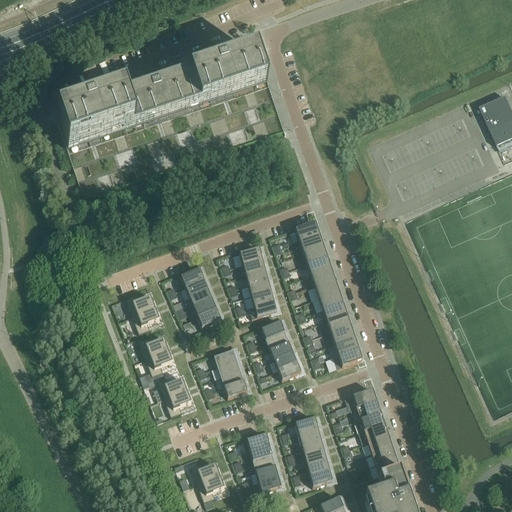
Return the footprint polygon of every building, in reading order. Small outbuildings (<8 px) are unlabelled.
[(78,115),(56,123),(57,125),(66,151),(77,185),(78,189),(84,207),(284,139),(281,131),(266,84),(257,58),(256,55),(234,63),(234,62),(211,70),(211,71),(168,85),(167,84),(144,92),(145,93),(101,107),(78,114),(78,115)] [(104,64),(99,66),(99,67),(100,69),(104,77),(109,75),(105,66),(105,64),(104,64)] [(511,144),(511,115),(506,101),(480,112),(497,151),(511,144)] [(295,235),(289,237),(292,246),(298,244),(299,246),(319,239),(315,227),(310,228),(307,229),(294,234),(295,234),(295,235)] [(323,250),(319,239),(299,246),(302,257),(323,250)] [(279,247),(273,249),(274,254),(280,252),(289,249),(287,244),(279,247)] [(327,261),(323,250),(302,257),(306,268),(327,261)] [(246,256),(232,260),(235,271),(242,269),(262,264),(259,253),(253,254),(247,256),(246,256)] [(330,273),(327,261),(306,268),(310,280),(330,273)] [(265,274),(262,264),(242,269),(245,279),(265,274)] [(203,284),(199,273),(180,281),(184,292),(203,284)] [(334,284),(330,273),(310,280),(314,291),(334,284)] [(268,284),(265,274),(245,279),(248,290),(268,284)] [(207,294),(203,284),(184,292),(189,302),(207,294)] [(270,295),(268,284),(248,290),(250,300),(270,295)] [(338,296),(334,284),(314,291),(318,302),(338,296)] [(212,304),(207,294),(189,302),(193,312),(212,304)] [(273,305),(270,295),(250,300),(253,311),(273,305)] [(342,307),(338,296),(318,302),(322,314),(342,307)] [(136,299),(125,303),(132,321),(154,312),(150,301),(138,305),(136,299)] [(216,314),(212,304),(193,312),(197,322),(216,314)] [(253,311),(248,312),(251,323),(263,320),(264,319),(270,318),(276,316),(273,305),(253,311)] [(346,318),(342,307),(322,314),(326,325),(346,318)] [(154,312),(132,321),(138,338),(147,335),(149,334),(147,328),(159,324),(154,312)] [(220,324),(216,314),(197,322),(201,332),(220,324)] [(350,330),(346,318),(326,325),(321,327),(325,338),(330,337),(350,330)] [(284,337),(280,326),(261,334),(265,345),(284,337)] [(330,337),(325,338),(329,350),(334,348),(354,341),(350,330),(330,337)] [(288,347),(284,337),(265,345),(269,355),(288,347)] [(329,350),(327,350),(331,362),(333,361),(358,352),(354,341),(334,348),(329,350)] [(149,342),(138,346),(145,363),(168,355),(163,343),(152,348),(149,342)] [(292,357),(288,347),(269,355),(273,365),(292,357)] [(358,352),(333,361),(337,372),(337,373),(354,367),(357,366),(362,364),(358,352)] [(236,365),(233,354),(213,361),(217,372),(236,365)] [(168,355),(145,363),(152,381),(163,377),(160,371),(172,366),(168,355)] [(296,367),(292,357),(273,365),(277,375),(296,367)] [(240,375),(236,365),(217,372),(220,382),(240,375)] [(300,377),(296,367),(277,375),(281,385),(300,377)] [(215,384),(214,384),(218,394),(224,392),(243,386),(240,375),(220,382),(215,384)] [(165,383),(157,386),(164,404),(186,395),(182,384),(170,388),(168,382),(165,383)] [(247,396),(243,386),(224,392),(227,403),(247,396)] [(365,396),(344,403),(344,404),(348,415),(350,415),(356,413),(376,406),(372,394),(367,395),(365,396)] [(186,395),(164,404),(170,421),(181,417),(179,411),(191,407),(186,395)] [(356,413),(350,415),(354,426),(380,417),(376,406),(356,413)] [(380,417),(354,426),(358,437),(363,435),(384,428),(380,417)] [(317,434),(314,423),(295,428),(298,439),(317,434)] [(388,440),(384,428),(363,435),(358,437),(362,449),(367,447),(388,440)] [(320,444),(317,434),(298,439),(301,449),(320,444)] [(269,450),(266,439),(246,444),(249,455),(269,450)] [(391,451),(388,440),(367,447),(371,458),(391,451)] [(323,454),(320,444),(301,449),(303,460),(323,454)] [(272,460),(271,456),(269,450),(249,455),(252,466),(272,460)] [(395,463),(391,451),(371,458),(375,469),(395,463)] [(326,465),(323,454),(303,460),(306,470),(326,465)] [(275,471),(272,460),(252,466),(255,476),(275,471)] [(399,474),(395,463),(375,469),(379,481),(399,474)] [(329,475),(326,465),(306,470),(309,481),(329,475)] [(201,467),(190,472),(197,489),(219,481),(215,469),(203,473),(201,467)] [(278,481),(275,471),(255,476),(258,487),(278,481)] [(412,511),(411,508),(408,509),(405,500),(408,499),(399,474),(379,481),(354,489),(361,511),(412,511)] [(332,486),(329,475),(309,481),(312,492),(332,486)] [(219,481),(197,489),(203,507),(212,504),(215,503),(212,497),(224,492),(219,481)] [(281,492),(278,481),(258,487),(261,497),(281,492)] [(342,511),(343,511),(338,502),(320,510),(320,511),(342,511)]
